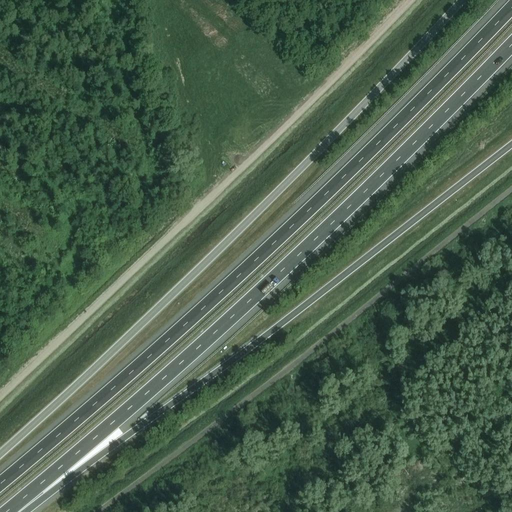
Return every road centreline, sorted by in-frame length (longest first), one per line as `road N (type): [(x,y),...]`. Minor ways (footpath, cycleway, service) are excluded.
road 1 (motorway): [(509,0),(287,231),(0,485)]
road 2 (motorway): [(5,511),(206,342),(511,43)]
road 3 (motorway): [(461,0),(222,248),(0,454)]
road 4 (motorway): [(8,511),(138,431),(511,147)]
road 5 (unclassified): [(0,397),(412,0)]
